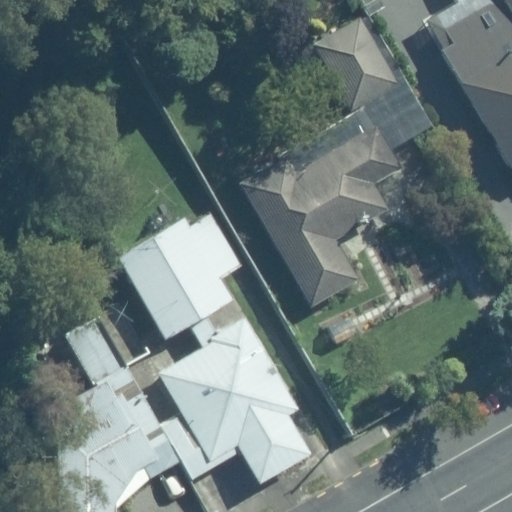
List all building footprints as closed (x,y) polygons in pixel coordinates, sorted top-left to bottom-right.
[(511,0),(506,0),(507,1),(454,32),(463,47),(454,52),(511,152),(511,0)] [(358,18),(314,45),(352,108),(397,82),(358,18)] [(241,183),(312,307),(357,282),(332,238),(384,209),(369,183),(396,167),(375,130),(299,174),(289,156),(241,183)] [(118,258),(165,338),(230,300),(184,220),(118,258)] [(238,443),(261,483),(312,454),(289,413),(296,409),(245,319),(210,338),(213,343),(162,372),(211,459),(238,443)] [(57,511),(112,511),(113,505),(134,468),(155,458),(124,394),(57,426),(57,511)]
